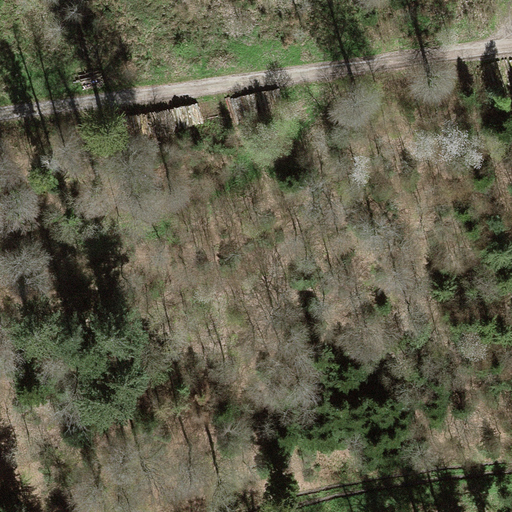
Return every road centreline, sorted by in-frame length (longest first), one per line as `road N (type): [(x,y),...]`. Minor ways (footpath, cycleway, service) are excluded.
road 1 (track): [(511,44),(0,113)]
road 2 (track): [(259,511),(511,465)]
